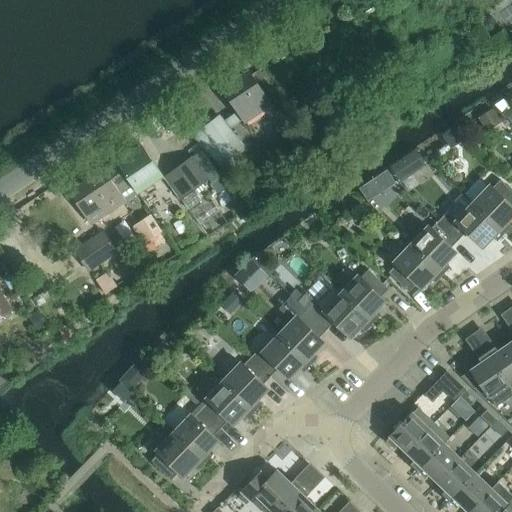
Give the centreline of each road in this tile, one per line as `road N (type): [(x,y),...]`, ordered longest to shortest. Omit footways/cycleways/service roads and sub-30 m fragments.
road 1 (residential): [(0,189),(281,0)]
road 2 (residential): [(331,434),(416,338),(511,273)]
road 3 (residential): [(205,504),(305,408),(331,434)]
